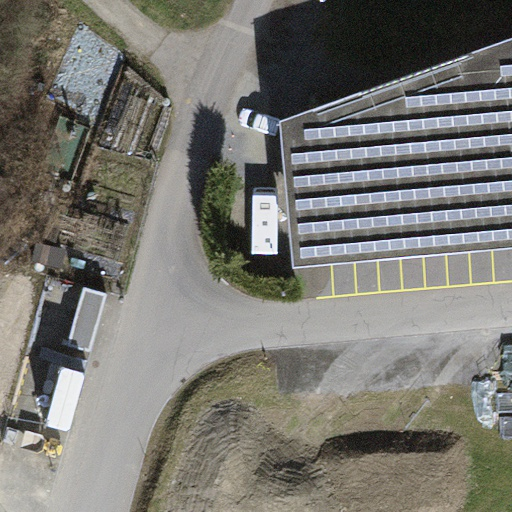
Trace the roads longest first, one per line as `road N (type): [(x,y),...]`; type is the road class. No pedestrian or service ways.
road 1 (residential): [(511,301),(143,330)]
road 2 (unclassified): [(143,330),(212,86)]
road 3 (unclassified): [(94,511),(143,330)]
road 4 (track): [(107,0),(212,86)]
